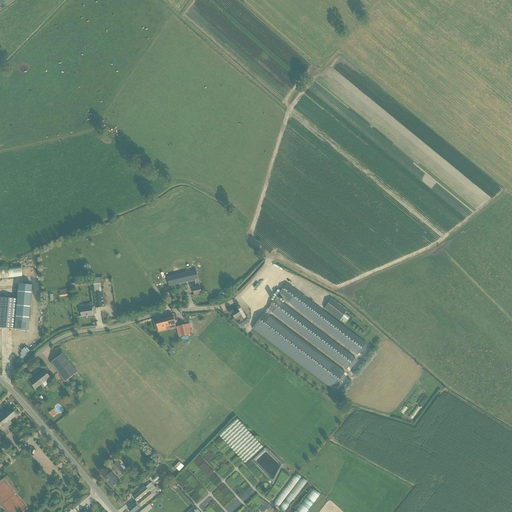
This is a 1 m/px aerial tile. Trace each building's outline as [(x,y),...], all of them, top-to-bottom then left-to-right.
[(0,269),(0,278),(26,275),(25,267),(0,269)] [(170,277),(171,281),(173,286),(195,281),(197,288),(193,289),(194,295),(201,293),(200,288),(198,279),(195,280),(193,272),(170,277)] [(16,299),(14,329),(28,330),(32,285),(18,283),(16,299)] [(278,295),(358,355),(366,344),(287,283),(281,291),(278,289),(274,295),(277,297),(278,295)] [(94,287),(92,287),(93,293),(94,303),(95,306),(95,308),(105,307),(104,302),(103,292),(102,292),(95,293),(94,287)] [(0,327),(14,329),(16,299),(0,297),(0,327)] [(275,298),(252,329),(332,389),(334,387),(343,375),(345,372),(269,315),(270,314),(271,312),(300,333),(348,369),(349,367),(355,359),(356,358),(308,322),(275,298)] [(331,299),(324,308),(340,320),(347,311),(331,299)] [(80,306),(80,309),(81,314),(80,314),(81,315),(81,317),(93,316),(93,315),(96,314),(95,308),(95,306),(92,306),(85,308),(84,306),(80,306)] [(249,322),(246,317),(244,319),(238,310),(232,314),(235,319),(238,317),(241,321),(238,323),(241,327),(249,322)] [(173,316),(156,320),(157,325),(158,328),(159,332),(166,330),(165,326),(169,325),(170,329),(176,327),(175,324),(174,321),(173,316)] [(189,335),(186,324),(179,326),(182,337),(189,335)] [(50,363),(53,367),(65,382),(77,372),(65,357),(62,353),(50,363)] [(30,382),(35,389),(50,378),(45,371),(30,382)] [(412,415),(415,418),(424,408),(421,405),(412,415)] [(3,411),(0,413),(0,426),(3,431),(13,423),(10,420),(17,415),(12,409),(5,414),(3,411)] [(237,419),(219,435),(245,463),(263,447),(237,419)] [(21,429),(16,432),(23,446),(28,443),(21,429)] [(117,462),(115,463),(111,466),(120,476),(124,473),(125,472),(117,462)] [(115,485),(119,482),(111,472),(104,478),(107,481),(108,480),(113,487),(114,486),(115,485)] [(276,500),(288,509),(310,481),(298,472),(276,500)] [(130,511),(134,511),(136,511),(153,496),(158,491),(151,483),(146,487),(133,497),(137,502),(128,509),(130,511)] [(302,511),(309,511),(323,495),(315,489),(309,497),(309,498),(304,504),(303,503),(298,509),(302,511)] [(265,501),(259,509),(263,511),(264,511),(267,509),(270,505),(265,501)]
